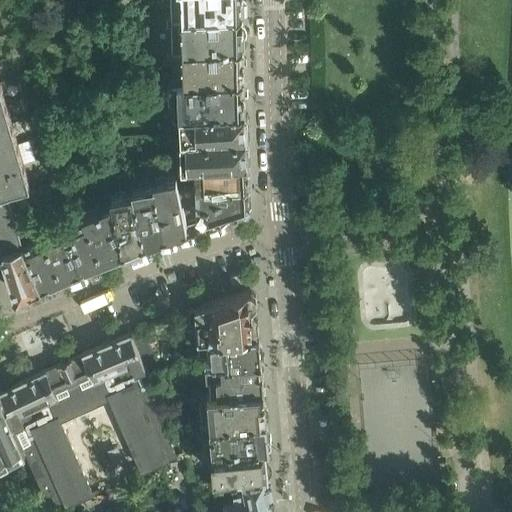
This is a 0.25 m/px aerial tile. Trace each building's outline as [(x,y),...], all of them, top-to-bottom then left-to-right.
[(56,0),(78,100),(90,97),(68,0),(56,0)] [(242,0),(170,0),(172,13),(242,10),(242,0)] [(5,27),(16,24),(11,6),(0,9),(5,27)] [(242,10),(172,13),(168,13),(168,27),(172,27),(173,44),(243,42),(242,10)] [(243,42),(173,44),(169,45),(169,59),(172,59),(173,76),(244,74),(243,42)] [(17,67),(28,63),(23,45),(12,48),(17,67)] [(244,74),(173,76),(170,77),(170,90),(174,91),(174,108),(182,108),(245,106),(244,74)] [(22,85),(28,104),(39,100),(33,82),(22,85)] [(7,104),(0,106),(0,128),(13,125),(7,104)] [(245,106),(182,108),(183,122),(181,122),(181,134),(183,134),(246,131),(245,106)] [(67,182),(46,110),(35,113),(57,185),(67,182)] [(13,125),(0,128),(0,150),(19,145),(13,125)] [(246,131),(183,134),(183,149),(181,148),(182,160),(195,159),(247,157),(246,131)] [(63,143),(62,146),(64,155),(68,157),(73,155),(74,152),(72,143),(69,141),(63,143)] [(19,145),(0,150),(0,172),(25,165),(19,145)] [(247,157),(195,159),(196,185),(249,183),(247,157)] [(162,160),(151,162),(152,169),(164,166),(162,160)] [(25,165),(0,172),(0,193),(9,191),(31,185),(25,165)] [(154,177),(154,181),(165,233),(186,226),(184,216),(178,184),(175,173),(154,177)] [(133,185),(134,189),(144,241),(165,233),(154,181),(133,185)] [(245,206),(250,200),(249,183),(196,185),(196,205),(201,221),(245,206)] [(184,184),(178,184),(184,216),(189,214),(184,184)] [(49,186),(39,189),(44,203),(53,200),(49,186)] [(111,194),(113,201),(123,249),(144,241),(134,189),(111,194)] [(9,191),(0,193),(0,238),(3,250),(24,243),(24,241),(9,191)] [(113,201),(64,223),(82,266),(123,249),(113,201)] [(82,266),(64,223),(44,232),(62,274),(82,266)] [(62,274),(44,232),(24,241),(24,243),(25,243),(25,245),(41,283),(62,274)] [(25,243),(24,243),(3,250),(15,289),(22,292),(41,283),(25,245),(25,243)] [(243,274),(232,277),(235,286),(246,282),(243,274)] [(232,295),(189,310),(191,324),(198,324),(199,340),(209,339),(260,336),(258,319),(254,315),(253,315),(252,307),(253,307),(257,302),(256,294),(251,290),(248,290),(248,289),(232,295)] [(183,319),(181,314),(171,318),(173,323),(183,319)] [(150,342),(157,340),(153,329),(146,332),(150,342)] [(93,491),(60,418),(111,395),(145,468),(186,450),(156,384),(149,368),(131,332),(84,352),(45,370),(0,391),(16,427),(23,442),(25,448),(40,482),(43,489),(52,509),(93,491)] [(260,336),(209,339),(199,340),(201,355),(205,354),(206,366),(262,361),(260,336)] [(262,361),(206,366),(208,377),(212,377),(213,393),(264,389),(262,361)] [(266,418),(264,389),(213,393),(209,393),(199,394),(202,423),(211,422),(266,418)] [(0,391),(0,437),(9,456),(25,448),(23,442),(16,427),(0,391)] [(269,443),(266,418),(211,422),(202,423),(200,423),(203,449),(214,448),(266,443),(269,443)] [(0,437),(0,461),(9,456),(0,437)] [(266,443),(214,448),(216,474),(235,473),(265,470),(269,469),(268,467),(271,462),(270,456),(267,452),(266,443)] [(265,470),(235,473),(236,482),(236,483),(233,491),(234,500),(224,503),(226,511),(274,511),(274,507),(272,508),(270,502),(274,501),(271,484),(267,484),(265,479),(267,478),(265,470)] [(12,500),(43,489),(40,482),(9,494),(12,500)]
